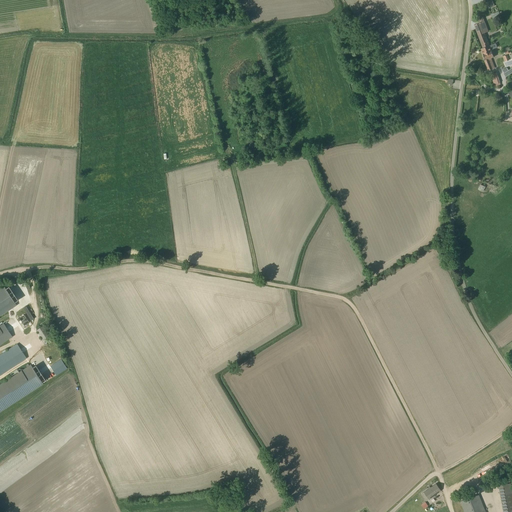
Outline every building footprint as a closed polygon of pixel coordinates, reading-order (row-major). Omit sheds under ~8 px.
[(485,3),(487,9),(494,6),(492,0),(485,3)] [(488,32),(483,17),(475,20),(476,24),(474,25),(483,48),(489,45),(484,33),(488,32)] [(489,46),(489,45),(483,48),(481,49),(485,60),(484,60),(488,70),(495,68),(491,58),(496,56),(493,49),(491,50),(489,46)] [(496,72),(490,74),(494,85),(495,84),(496,87),(500,85),(496,72)] [(5,288),(3,286),(0,288),(0,316),(16,305),(14,302),(18,300),(9,286),(5,288)] [(27,306),(24,307),(29,320),(32,319),(27,306)] [(24,314),(19,317),(25,326),(30,322),(24,314)] [(3,323),(0,325),(0,344),(9,339),(12,336),(3,323)] [(36,330),(42,340),(49,336),(43,326),(36,330)] [(17,344),(0,355),(0,375),(26,358),(17,344)] [(42,382),(45,380),(35,366),(32,367),(30,364),(0,383),(0,412),(43,384),(42,382)] [(373,435),(375,440),(381,437),(379,432),(373,435)] [(480,468),(482,473),(492,469),(489,464),(480,468)] [(511,511),(511,489),(511,483),(498,485),(503,511),(511,511)] [(421,494),(426,501),(432,497),(432,498),(435,497),(434,495),(440,491),(435,484),(421,494)] [(485,511),(479,494),(460,501),(464,511),(485,511)]
